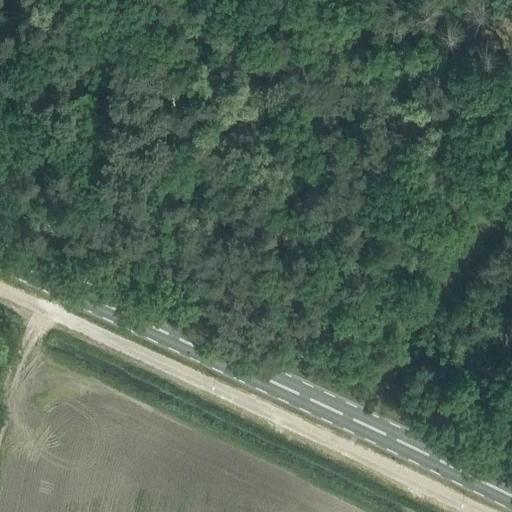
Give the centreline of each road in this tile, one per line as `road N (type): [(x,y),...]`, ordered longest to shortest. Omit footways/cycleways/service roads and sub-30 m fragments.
road 1 (primary): [(511,496),(0,258)]
road 2 (unclassified): [(470,511),(0,290)]
